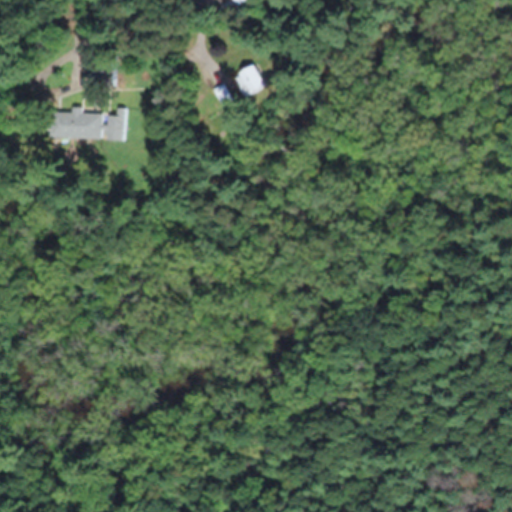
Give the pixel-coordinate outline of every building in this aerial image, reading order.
[(249,18),(243,16),(246,9),(251,11),(249,18)] [(117,48),(121,48),(121,49),(120,85),(95,85),(95,83),(95,69),(100,69),(101,48),(117,48)] [(252,96),(239,75),(243,72),(244,74),(261,64),(272,84),(252,96)] [(206,96),(214,110),(234,98),(226,84),(206,96)] [(233,92),(234,91),(242,106),(226,116),(222,110),(217,114),(215,110),(217,109),(214,104),(217,102),(217,101),(223,97),(233,92)] [(129,140),(112,139),(112,133),(109,133),(109,129),(107,129),(106,138),(55,136),(56,110),(76,111),(76,106),(87,106),(87,111),(108,112),(107,123),(112,123),(113,114),(122,114),(122,106),(130,107),(129,140)] [(70,160),(67,158),(66,154),(67,151),(70,148),(73,149),(76,150),(77,153),(76,158),(73,160),(70,160)]
